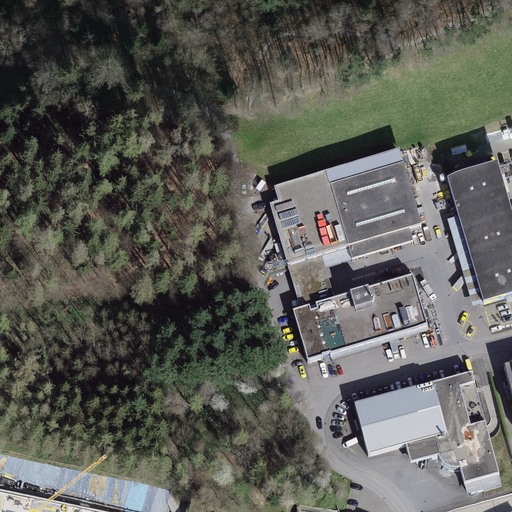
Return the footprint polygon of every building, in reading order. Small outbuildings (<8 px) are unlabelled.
[(329,185),(343,234),(339,235),(343,247),(344,247),(346,252),(349,251),(351,260),(411,243),(407,229),(420,226),(402,164),(329,185)] [(511,218),(497,167),(447,182),(483,305),(511,296),(511,218)] [(270,211),(299,312),(290,315),(305,366),(320,362),(319,359),(327,356),(328,359),(427,331),(412,280),(364,294),(363,291),(345,296),(346,299),(333,302),(304,201),(270,211)] [(344,260),(324,263),(325,271),(345,268),(344,260)] [(469,372),(350,402),(364,453),(401,443),(406,462),(434,455),(456,466),(465,496),(502,486),(469,372)] [(117,511),(0,487),(0,511),(117,511)]
